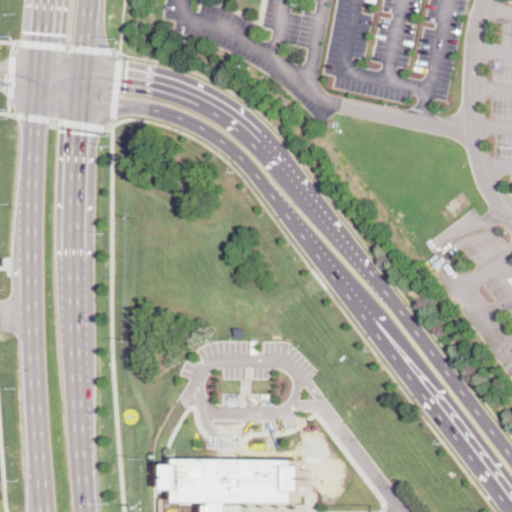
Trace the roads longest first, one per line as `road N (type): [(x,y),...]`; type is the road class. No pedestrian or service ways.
road 1 (tertiary): [(79,98),(180,116),(242,157),(511,510)]
road 2 (tertiary): [(511,457),(252,121),(165,74),(82,62)]
road 3 (primary): [(38,79),(32,325),(45,511)]
road 4 (primary): [(86,511),(74,250),(79,98)]
